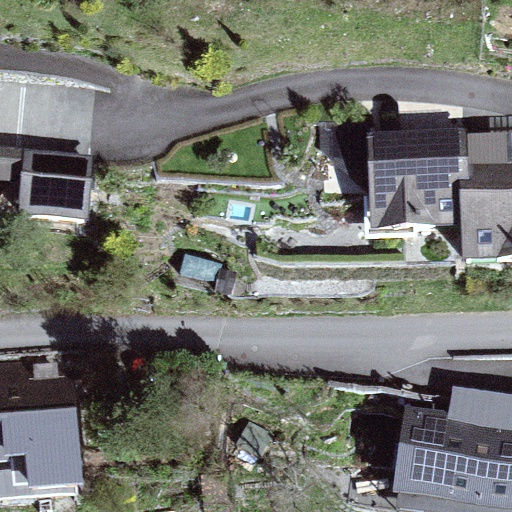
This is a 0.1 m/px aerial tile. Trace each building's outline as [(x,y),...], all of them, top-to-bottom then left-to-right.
[(321,153),(374,202),(372,152),(371,122),(320,123),(321,153)] [(511,136),(462,138),(463,173),(508,172),(511,171),(511,136)] [(465,229),(463,173),(462,138),(417,140),(417,150),(372,152),(374,202),(375,233),(465,229)] [(0,181),(26,184),(24,219),(83,224),(89,164),(31,159),(31,156),(0,153),(0,181)] [(463,173),(465,229),(466,264),(511,262),(511,181),(508,182),(508,172),(463,173)] [(222,266),(184,256),(179,276),(216,286),(222,266)] [(25,367),(0,369),(0,486),(74,481),(66,381),(26,384),(25,367)] [(450,423),(410,418),(399,497),(504,511),(511,511),(511,431),(470,426),(472,405),(453,403),(450,423)] [(242,480),(202,481),(207,511),(239,511),(237,501),(245,500),(242,480)] [(363,511),(390,511),(393,487),(366,485),(363,511)]
